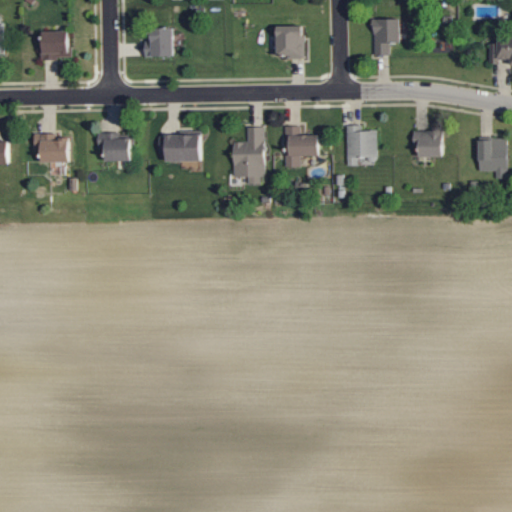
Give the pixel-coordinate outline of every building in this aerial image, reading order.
[(375,54),(391,54),(391,42),(402,42),(402,18),(374,18),(375,54)] [(278,25),(278,57),(306,57),(305,25),(278,25)] [(176,55),(175,27),(153,27),(153,36),(145,36),(146,56),(176,55)] [(71,30),(43,30),(44,58),(72,58),(71,30)] [(348,124),(349,165),(360,164),(360,156),(378,156),(378,130),(363,130),(363,124),(348,124)] [(320,134),(302,134),(302,125),(287,125),(287,166),(302,166),(302,155),(320,155),(320,134)] [(235,141),(235,176),(266,176),(265,126),(248,126),(248,141),(235,141)] [(420,156),(445,156),(444,129),(415,130),(415,146),(420,146),(420,156)] [(132,160),(133,132),(100,131),(99,147),(107,147),(106,159),(132,160)] [(42,161),(71,161),(71,138),(55,138),(55,132),(35,133),(36,148),(42,148),(42,161)] [(202,132),(161,133),(161,151),(167,151),(167,160),(203,160),(202,132)] [(509,137),(480,137),(480,170),(497,170),(497,177),(508,177),(509,137)]
